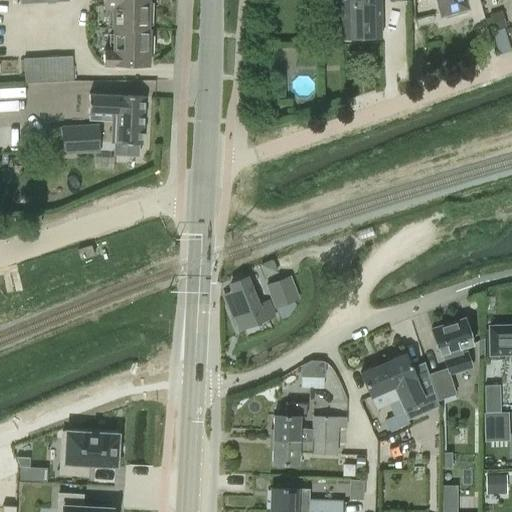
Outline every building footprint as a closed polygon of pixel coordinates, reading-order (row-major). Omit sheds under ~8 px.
[(102,51),(102,65),(127,66),(148,67),(148,47),(149,28),(147,27),(147,7),(147,0),(101,0),(101,6),(111,6),(111,26),(111,29),(113,29),(112,46),(112,51),(102,51)] [(324,0),(325,6),(339,6),(339,37),(379,36),(377,0),(324,0)] [(433,0),(437,14),(451,10),(452,15),(463,11),(462,7),(466,6),(463,0),(433,0)] [(24,83),(72,80),(71,56),(22,58),(24,83)] [(282,101),(282,77),(269,77),(269,101),(282,101)] [(135,95),(148,95),(149,79),(136,78),(135,95)] [(113,114),(111,143),(114,143),(113,155),(137,156),(138,144),(141,144),(143,96),(117,95),(116,114),(113,114)] [(271,110),(263,111),(265,123),(278,122),(277,114),(271,110)] [(62,154),(99,152),(97,124),(60,126),(62,154)] [(79,259),(93,255),(90,245),(76,249),(79,259)] [(277,272),(272,259),(260,264),(265,277),(277,272)] [(232,315),(237,328),(271,314),(265,300),(256,304),(244,277),(227,284),(231,291),(221,295),(230,316),(232,315)] [(292,281),(281,285),(281,284),(266,289),(273,308),(288,302),(299,299),(292,281)] [(440,370),(432,373),(429,374),(437,400),(439,399),(455,394),(450,374),(471,368),(465,351),(461,352),(459,348),(471,344),(463,318),(429,328),(438,355),(440,354),(444,368),(440,370)] [(511,325),(489,327),(490,354),(511,352),(511,325)] [(404,352),(382,362),(400,407),(403,412),(414,408),(412,402),(423,397),(428,409),(438,405),(425,368),(413,373),(404,352)] [(299,366),(299,377),(323,377),(323,362),(320,361),(309,361),(299,366)] [(400,407),(382,362),(359,373),(370,397),(381,392),(392,415),(384,419),(389,432),(407,423),(400,407)] [(484,386),(485,412),(499,412),(498,386),(484,386)] [(272,438),(337,438),(337,428),(345,428),(345,417),(337,417),(310,415),(310,429),(298,429),(298,417),(305,417),(306,403),(284,402),(284,415),(272,415),(272,438)] [(484,414),(483,414),(483,428),(507,427),(507,413),(500,414),(484,414)] [(61,431),(59,473),(86,475),(87,463),(114,464),(116,435),(61,431)] [(337,438),(272,438),(271,464),(296,465),(297,451),(310,451),(310,454),(336,455),(337,438)] [(354,467),(364,467),(364,456),(355,455),(354,467)] [(20,467),(19,479),(27,480),(45,481),(46,469),(28,468),(20,467)] [(501,489),(501,475),(485,475),(485,489),(501,489)] [(349,483),(348,502),(362,502),(363,483),(349,483)] [(270,487),(269,511),(284,511),(341,511),(342,501),(308,500),(308,488),(270,487)] [(58,493),(56,511),(111,511),(112,508),(81,507),(82,495),(58,493)]
